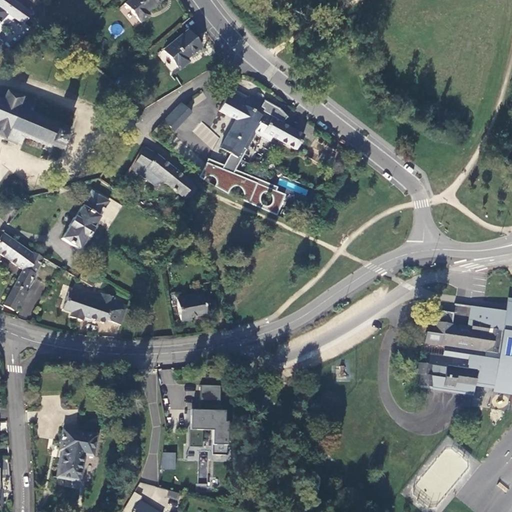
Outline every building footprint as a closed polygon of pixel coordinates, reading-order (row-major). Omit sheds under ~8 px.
[(0,0),(0,53),(9,46),(5,41),(4,40),(1,44),(0,42),(0,22),(7,15),(23,25),(29,16),(28,11),(10,0),(0,0)] [(60,0),(69,10),(80,0),(60,0)] [(164,0),(163,0),(130,0),(126,4),(142,23),(150,16),(148,13),(164,0)] [(200,48),(187,31),(165,50),(181,70),(188,63),(186,60),(200,48)] [(15,33),(5,41),(9,46),(10,47),(20,39),(15,33)] [(62,150),(69,133),(69,132),(70,131),(70,129),(69,127),(67,126),(66,126),(64,126),(62,127),(62,129),(60,128),(61,126),(57,125),(58,122),(55,121),(54,123),(52,123),(52,121),(47,119),(46,120),(31,114),(35,104),(6,92),(3,101),(0,99),(0,138),(16,145),(20,136),(43,146),(42,149),(45,151),(47,147),(49,148),(50,145),(62,150)] [(230,155),(224,166),(208,160),(199,178),(203,181),(205,179),(207,178),(208,177),(210,177),(212,177),(214,178),(215,180),(216,182),(216,184),(214,188),(227,196),(230,190),(231,189),(233,188),(235,187),(236,187),(238,188),(240,189),(242,191),(243,194),(244,196),(243,199),(242,203),(276,217),(285,195),(275,191),(277,188),(235,171),(254,134),(269,142),(272,138),(295,151),(303,136),(282,124),(284,120),(264,109),(265,106),(248,97),(247,99),(235,92),(230,101),(226,98),(219,112),(236,120),(220,149),(230,155)] [(190,114),(181,104),(163,122),(173,132),(190,114)] [(193,132),(211,147),(219,138),(201,122),(193,132)] [(144,148),(135,162),(131,169),(141,175),(157,188),(164,183),(165,184),(169,188),(178,195),(180,196),(184,199),(186,199),(190,201),(195,191),(195,189),(193,188),(192,186),(189,184),(183,178),(175,171),(156,155),(151,152),(144,148)] [(97,217),(108,202),(90,191),(81,206),(86,209),(88,207),(95,211),(93,214),(97,217)] [(91,229),(97,217),(93,214),(95,211),(88,207),(86,209),(81,206),(74,218),(73,217),(67,226),(68,227),(61,239),(77,250),(85,238),(86,238),(91,229)] [(183,218),(177,232),(180,236),(184,239),(192,222),(183,218)] [(31,254),(3,233),(0,237),(0,255),(21,271),(2,305),(5,306),(8,308),(14,312),(17,307),(20,309),(28,294),(25,293),(25,292),(43,259),(32,252),(31,254)] [(82,271),(78,280),(92,288),(96,280),(82,271)] [(81,321),(82,317),(104,324),(106,321),(120,326),(126,308),(126,307),(112,302),(113,298),(100,294),(99,298),(72,289),(70,293),(68,292),(62,310),(68,312),(70,313),(69,317),(81,321)] [(201,296),(177,300),(181,322),(190,321),(190,318),(204,316),(201,296)] [(511,317),(504,316),(505,311),(484,308),(473,307),(470,328),(450,325),(452,313),(438,311),(436,322),(435,322),(433,334),(425,333),(423,342),(444,345),(442,357),(424,355),(423,364),(417,363),(416,374),(421,375),(420,385),(431,387),(433,377),(443,378),(442,383),(473,388),(474,380),(494,383),(492,392),(511,395),(511,394),(511,317)] [(221,387),(201,386),(200,411),(191,410),(189,447),(202,448),(202,431),(212,432),(212,456),(226,456),(228,423),(225,423),(225,412),(220,412),(221,387)] [(194,401),(194,390),(186,390),(185,401),(194,401)] [(97,437),(63,431),(59,451),(63,452),(62,456),(61,456),(56,478),(79,482),(84,455),(93,457),(97,437)] [(175,453),(161,453),(159,469),(174,469),(175,453)] [(169,490),(167,497),(178,500),(180,493),(169,490)]
